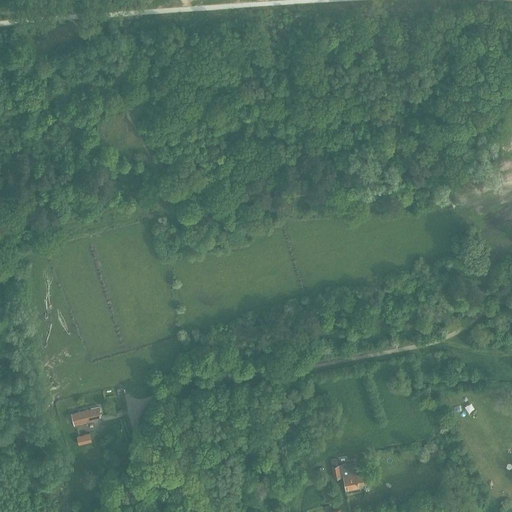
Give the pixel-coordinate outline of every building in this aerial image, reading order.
[(72,414),(74,425),(92,422),(92,419),(102,417),(100,408),(72,414)] [(79,444),(91,441),(89,433),(77,436),(79,444)] [(438,449),(436,442),(435,442),(423,445),(424,453),(431,451),(432,456),(439,454),(438,449)] [(337,458),(331,459),(334,478),(343,477),(346,491),(359,488),(359,485),(367,484),(365,474),(357,475),(354,462),(338,465),(337,458)] [(330,485),(320,489),(324,500),(334,496),(330,485)]
